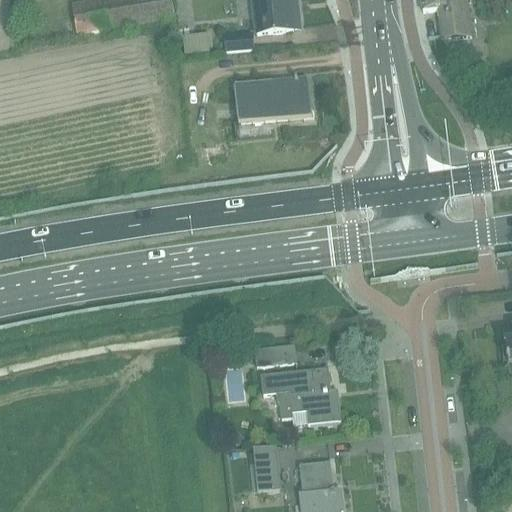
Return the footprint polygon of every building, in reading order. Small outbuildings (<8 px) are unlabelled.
[(137,0),(70,12),(75,41),(175,24),(171,0),(137,0)] [(291,15),(289,0),(251,0),(257,38),(293,34),(293,32),(300,31),(298,14),(291,15)] [(438,15),(440,43),(470,40),(466,0),(421,0),(423,17),(438,15)] [(225,42),(227,55),(255,52),(253,39),(225,42)] [(235,90),(238,109),(240,128),(303,121),(303,123),(314,122),(313,115),(311,115),(306,81),(235,90)] [(255,354),(257,371),(297,367),(295,350),(255,354)] [(338,394),(326,395),(325,388),(329,388),(328,374),(261,381),(263,400),(277,398),(278,407),(280,407),(282,424),(293,423),(293,430),(308,428),(308,429),(341,426),(338,394)] [(239,381),(243,394),(257,390),(253,377),(239,381)] [(280,495),(275,451),(254,453),(258,497),(280,495)] [(342,511),(341,495),(336,496),(335,494),(333,494),(330,467),(300,470),(302,491),(300,491),(302,511),(342,511)]
